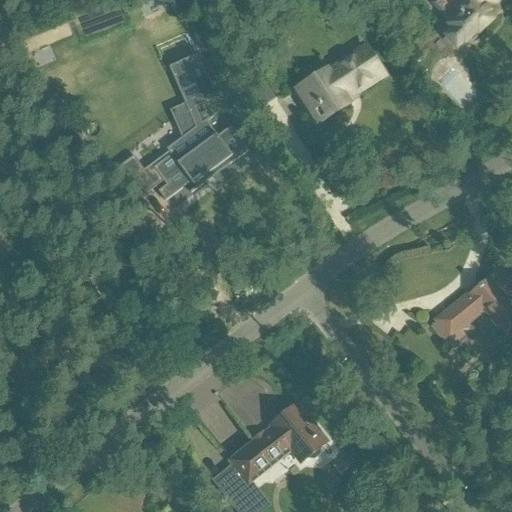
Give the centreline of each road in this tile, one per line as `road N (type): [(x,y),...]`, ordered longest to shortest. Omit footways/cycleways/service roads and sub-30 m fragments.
road 1 (unclassified): [(21,511),(301,291)]
road 2 (residential): [(466,511),(301,291)]
road 3 (unclassified): [(301,291),(361,242),(511,159)]
